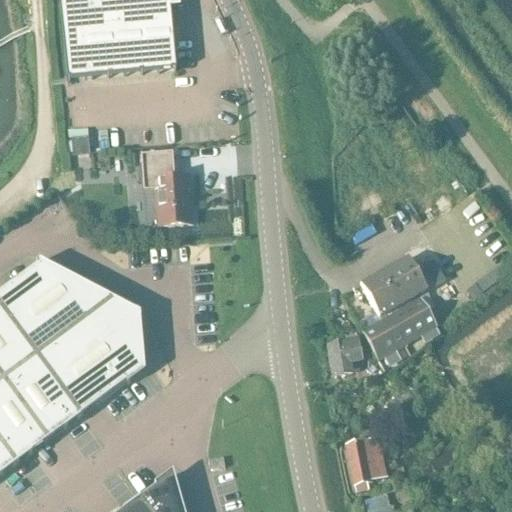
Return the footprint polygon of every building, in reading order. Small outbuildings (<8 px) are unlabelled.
[(72,0),(73,4),(60,6),(66,86),(116,81),(176,74),(167,0),(72,0)] [(157,231),(191,228),(188,180),(173,181),(172,155),(140,158),(141,185),(153,184),(157,231)] [(475,296),(511,269),(511,261),(472,207),(462,214),(458,209),(438,224),(442,229),(432,236),(426,240),(469,300),(475,296)] [(378,322),(426,294),(407,261),(359,289),(378,322)] [(422,269),(435,290),(445,283),(432,263),(422,269)] [(0,479),(31,456),(31,455),(62,432),(63,433),(80,420),(125,386),(126,388),(129,386),(128,384),(142,374),(140,356),(142,356),(141,341),(139,341),(137,323),(139,323),(139,317),(134,315),(133,317),(94,296),(95,294),(82,287),(81,289),(42,269),(43,267),(38,264),(34,267),(35,269),(0,295),(0,479)] [(377,364),(436,330),(420,302),(361,336),(377,364)] [(332,378),(351,375),(359,374),(357,365),(361,365),(359,356),(357,343),(347,345),(347,346),(327,349),(332,378)] [(421,401),(415,398),(414,396),(390,403),(394,417),(423,408),(421,401)] [(355,494),(361,493),(368,492),(366,486),(369,485),(369,483),(384,480),(373,443),(345,449),(353,488),(355,494)] [(180,511),(180,509),(178,509),(169,481),(158,489),(157,487),(154,490),(155,492),(140,503),(147,511),(180,511)] [(353,511),(387,511),(391,509),(388,510),(385,498),(352,505),(353,511)] [(147,511),(140,503),(140,502),(126,511),(147,511)]
